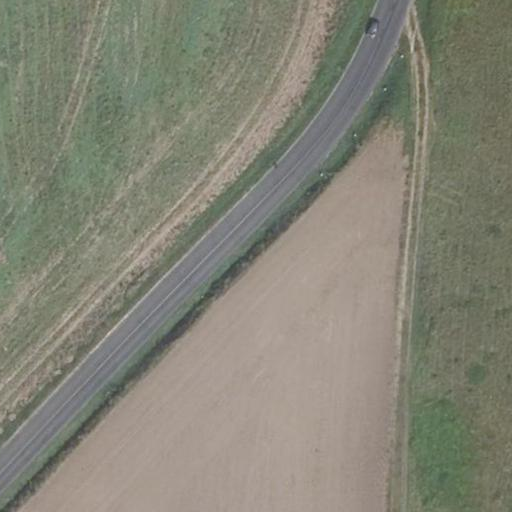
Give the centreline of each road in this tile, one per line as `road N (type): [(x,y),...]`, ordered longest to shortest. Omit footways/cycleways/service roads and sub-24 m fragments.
road 1 (secondary): [(400,0),(377,58),(337,122),(0,484)]
road 2 (track): [(394,511),(405,275),(420,151),(420,76),(408,25),(395,13)]
